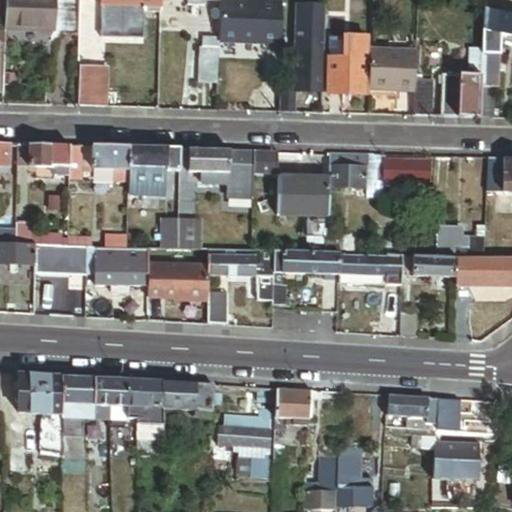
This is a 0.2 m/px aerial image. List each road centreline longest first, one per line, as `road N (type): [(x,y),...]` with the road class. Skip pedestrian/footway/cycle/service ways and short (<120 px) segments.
road 1 (tertiary): [(511,363),(0,339)]
road 2 (residential): [(0,126),(511,143)]
